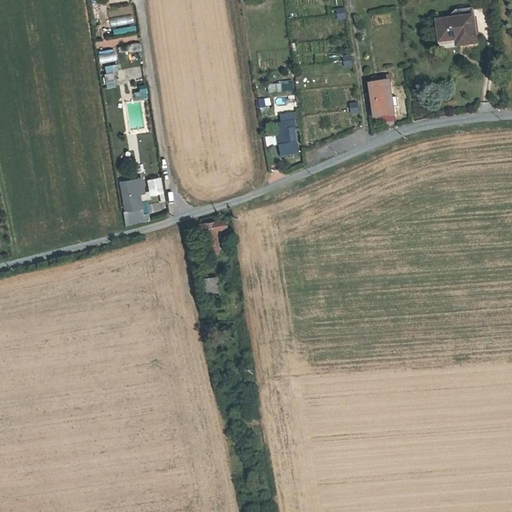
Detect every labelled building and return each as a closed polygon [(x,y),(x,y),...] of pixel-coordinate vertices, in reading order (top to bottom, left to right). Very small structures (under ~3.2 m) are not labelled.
[(346,8),(338,9),(339,21),(347,20),(346,8)] [(110,26),(133,23),(132,16),(109,19),(110,26)] [(465,43),(466,50),(483,48),(479,20),(442,26),(444,46),(465,43)] [(99,64),(116,60),(114,52),(97,56),(99,64)] [(345,56),(345,68),(354,67),(353,56),(345,56)] [(114,64),(103,66),(106,88),(117,87),(114,64)] [(269,83),(270,93),(294,92),(294,82),(269,83)] [(397,114),(393,82),(373,85),(378,117),(397,114)] [(133,90),(134,99),(147,97),(145,88),(133,90)] [(291,107),(299,106),(298,95),(289,97),(291,107)] [(351,104),(352,115),(361,114),(359,102),(351,104)] [(298,113),(278,114),(281,157),(300,156),(298,113)] [(159,177),(146,180),(149,196),(162,193),(159,177)] [(127,188),(119,189),(122,210),(132,209),(127,188)] [(208,235),(217,234),(216,230),(225,228),(225,221),(200,224),(201,232),(207,231),(208,235)] [(217,234),(208,235),(210,252),(220,251),(217,234)] [(203,294),(218,293),(216,276),(202,278),(203,294)]
